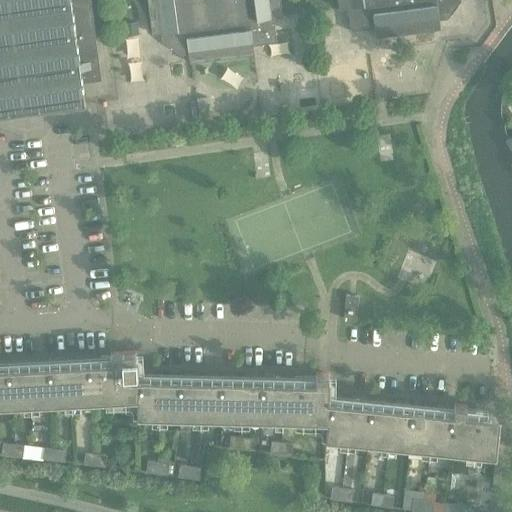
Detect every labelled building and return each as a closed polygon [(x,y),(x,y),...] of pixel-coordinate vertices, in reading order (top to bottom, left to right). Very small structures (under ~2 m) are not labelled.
[(0,0),(0,116),(86,105),(85,103),(83,82),(102,80),(91,0),(148,0),(153,34),(162,33),(163,40),(181,55),(189,54),(190,63),(255,54),(254,45),(277,42),(274,18),(283,17),(281,0),(338,0),(340,9),(348,8),(352,32),(375,29),(376,37),(441,29),(440,20),(448,19),(461,1),(461,0),(0,0)] [(137,22),(126,24),(127,36),(139,34),(137,22)] [(359,296),(347,295),(344,319),(356,320),(359,296)] [(111,361),(0,366),(0,405),(139,397),(138,415),(328,420),(327,437),(484,453),(486,453),(491,452),(494,449),(497,445),(497,443),(499,429),(498,429),(498,426),(497,422),(494,418),(490,416),(483,415),(467,413),(467,407),(454,405),(454,412),(329,399),(330,382),(329,382),(329,375),(316,375),(316,381),(138,377),(137,359),(136,352),(111,354),(111,361)] [(230,447),(240,449),(242,438),(231,436),(230,447)] [(242,438),(240,449),(250,450),(252,439),(242,438)] [(271,452),(281,454),(283,443),(272,441),(271,452)] [(5,454),(15,456),(16,445),(6,443),(5,454)] [(283,443),(281,454),(291,455),(293,444),(283,443)] [(16,445),(15,456),(25,457),(27,446),(16,445)] [(46,459),(56,461),(58,450),(47,448),(46,459)] [(58,450),(56,461),(67,462),(68,451),(58,450)] [(85,464),(95,465),(96,454),(86,453),(85,464)] [(96,454),(95,465),(106,466),(107,455),(96,454)] [(147,472),(157,473),(159,462),(149,461),(147,472)] [(159,462),(157,473),(168,475),(169,464),(159,462)] [(179,476),(189,478),(191,467),(181,465),(179,476)] [(191,467),(189,478),(200,479),(201,468),(191,467)] [(331,498),(341,500),(343,489),(333,487),(331,498)] [(343,489),(341,500),(352,501),(353,490),(343,489)] [(372,504),(382,506),(383,495),(373,493),(372,504)] [(383,495),(382,506),(392,507),(394,496),(383,495)] [(412,510),(423,511),(424,501),(414,499),(412,510)] [(424,501),(423,511),(425,511),(433,511),(434,502),(424,501)]
